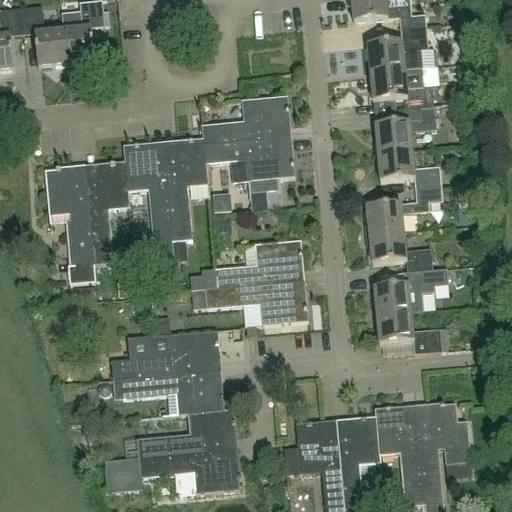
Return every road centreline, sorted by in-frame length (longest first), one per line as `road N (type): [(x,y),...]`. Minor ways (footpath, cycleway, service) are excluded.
road 1 (residential): [(344,370),(309,0)]
road 2 (residential): [(0,120),(158,104),(156,88)]
road 3 (residential): [(265,461),(257,378),(344,370)]
road 4 (residential): [(511,357),(344,370)]
road 5 (residential): [(156,88),(226,82),(219,0)]
